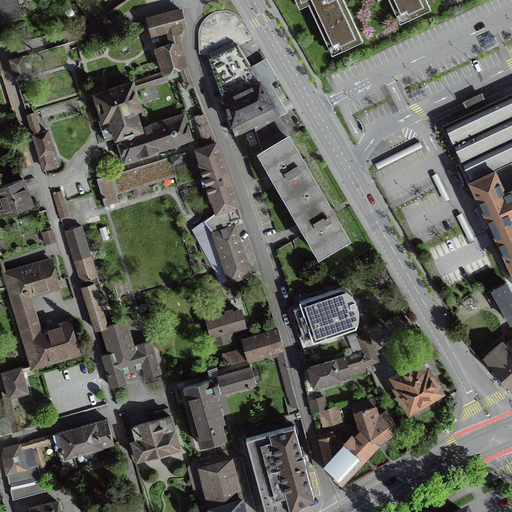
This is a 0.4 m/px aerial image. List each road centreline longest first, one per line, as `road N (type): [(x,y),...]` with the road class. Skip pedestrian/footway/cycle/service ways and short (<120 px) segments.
road 1 (residential): [(190,0),(188,39),(335,511)]
road 2 (residential): [(498,436),(247,0)]
road 3 (residential): [(113,409),(2,54)]
road 4 (residential): [(182,0),(2,54)]
road 5 (primary): [(358,511),(498,436)]
